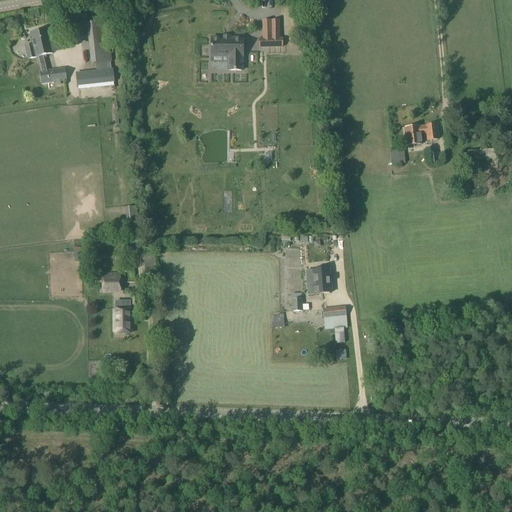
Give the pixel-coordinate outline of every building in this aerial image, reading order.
[(87,19),(86,10),(67,11),(69,21),(87,19)] [(278,22),(263,22),(263,40),(259,40),(259,49),(282,48),(282,39),(278,39),(278,22)] [(95,65),(96,72),(111,70),(110,64),(112,63),(107,23),(86,25),(91,66),(95,65)] [(27,61),(36,59),(36,58),(45,56),(52,54),(47,31),(30,35),(33,45),(24,47),(27,61)] [(243,40),(211,39),(211,57),(228,58),(228,72),(241,72),(241,58),(243,58),(243,40)] [(45,56),(36,58),(36,59),(40,73),(39,75),(36,75),(37,84),(41,83),(41,86),(53,84),(53,87),(60,87),(60,83),(66,82),(64,69),(48,71),(45,59),(46,59),(45,56)] [(210,60),(210,74),(224,74),(224,60),(210,60)] [(111,70),(96,72),(77,74),(78,86),(114,82),(112,70),(111,70)] [(419,127),(404,129),(406,147),(421,145),(420,140),(421,140),(421,137),(423,136),(423,139),(426,138),(427,143),(438,141),(437,125),(424,126),(424,127),(419,128),(419,127)] [(495,150),(479,151),(479,161),(495,160),(495,150)] [(398,152),(390,153),(391,166),(400,165),(399,159),(398,154),(398,152)] [(437,153),(428,154),(430,165),(442,164),(441,156),(437,156),(437,153)] [(461,191),(460,182),(449,183),(451,192),(461,191)] [(291,250),(291,264),(299,264),(300,251),(291,250)] [(143,255),(146,279),(157,278),(154,254),(143,255)] [(308,296),(331,294),(329,270),(312,272),(313,282),(307,282),(308,296)] [(102,294),(121,294),(121,276),(102,277),(102,294)] [(302,312),(301,295),(291,295),(292,313),(302,312)] [(325,332),(347,330),(345,308),(323,310),(325,332)] [(113,334),(132,334),(132,311),(113,311),(113,334)] [(285,329),(283,315),(278,315),(279,317),(271,318),(272,330),(285,329)] [(336,345),(344,344),(344,334),(335,334),(336,345)] [(345,353),(338,353),(338,364),(346,364),(345,353)]
